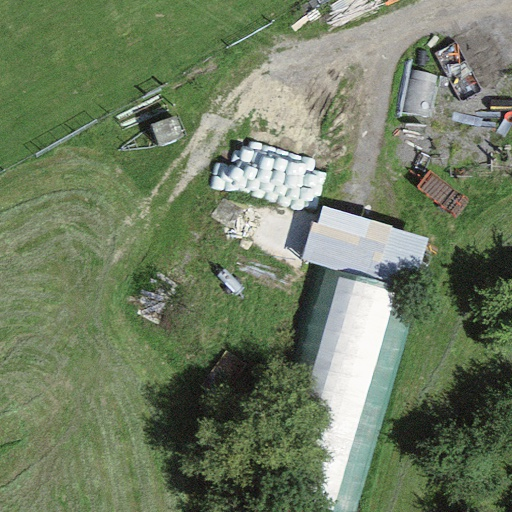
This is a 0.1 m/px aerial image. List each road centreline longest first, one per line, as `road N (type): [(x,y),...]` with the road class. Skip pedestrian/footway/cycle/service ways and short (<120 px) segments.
road 1 (track): [(421,0),(397,43),(254,511)]
road 2 (track): [(237,511),(167,387),(107,405)]
road 3 (track): [(0,471),(107,405)]
